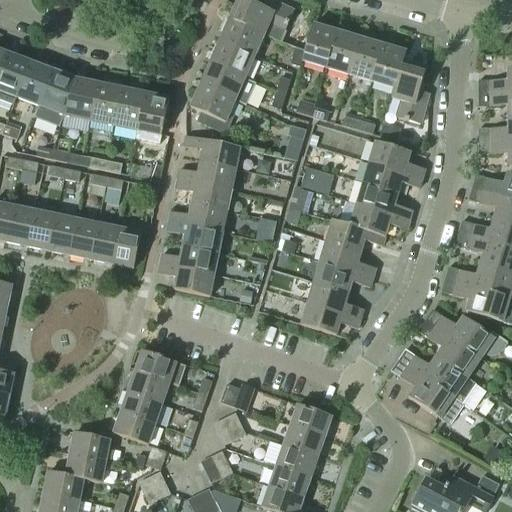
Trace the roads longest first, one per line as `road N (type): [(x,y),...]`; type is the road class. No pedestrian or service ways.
road 1 (residential): [(355,394),(416,289),(453,163),(460,14)]
road 2 (tertiary): [(0,11),(137,52),(168,41),(191,0)]
road 3 (residential): [(231,347),(180,494)]
road 4 (residential): [(377,511),(400,453),(355,394)]
road 5 (residential): [(355,394),(231,347)]
